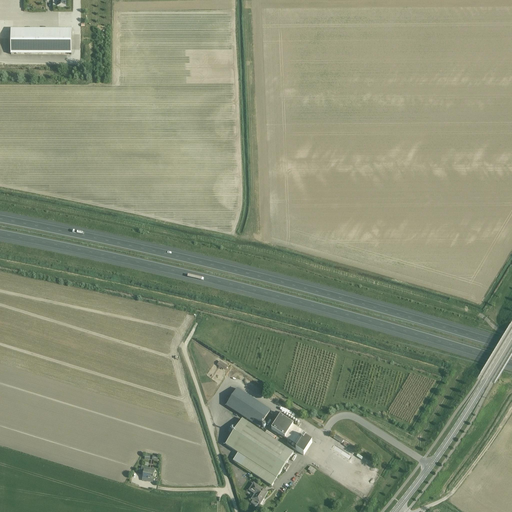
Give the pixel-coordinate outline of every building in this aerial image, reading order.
[(71,50),(71,30),(11,30),(11,50),(71,50)] [(226,370),(228,366),(220,361),(218,365),(226,370)] [(271,411),(237,389),(226,406),(260,428),(271,411)] [(272,429),(298,447),(295,450),(304,456),(312,443),(304,437),(306,434),(298,429),(301,425),(282,413),(280,417),(272,429)] [(238,453),(233,461),(272,486),(283,470),(286,472),(290,466),(286,464),(293,453),(242,420),(225,445),(238,453)] [(146,481),(147,479),(153,480),(154,472),(149,471),(149,469),(142,467),(141,473),(143,473),(142,480),(146,481)] [(260,505),(267,493),(254,484),(250,491),(256,494),(252,500),(253,500),(251,503),(256,506),(257,506),(258,504),(259,505),(259,504),(260,505)] [(360,487),(357,492),(365,496),(368,491),(360,487)]
